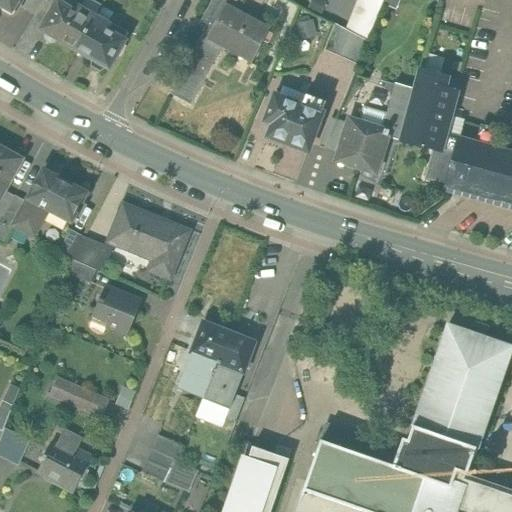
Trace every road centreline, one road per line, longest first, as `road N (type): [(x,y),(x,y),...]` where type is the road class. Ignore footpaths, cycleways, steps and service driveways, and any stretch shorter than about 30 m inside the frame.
road 1 (secondary): [(511,282),(223,186),(104,132)]
road 2 (residential): [(104,132),(176,0)]
